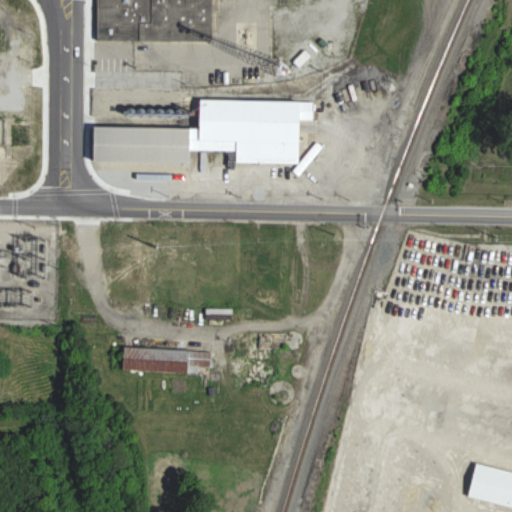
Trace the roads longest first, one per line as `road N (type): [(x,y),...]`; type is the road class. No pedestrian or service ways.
road 1 (secondary): [(511,216),(74,208)]
road 2 (secondary): [(74,208),(74,0)]
